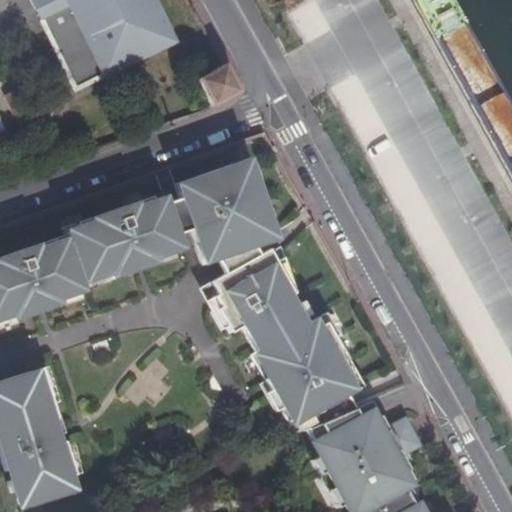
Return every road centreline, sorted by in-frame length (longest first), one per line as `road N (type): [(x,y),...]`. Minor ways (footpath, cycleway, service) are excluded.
road 1 (secondary): [(509,511),(278,103)]
road 2 (tertiary): [(0,201),(278,103)]
road 3 (unknown): [(0,363),(84,332),(164,315),(195,333),(230,391)]
